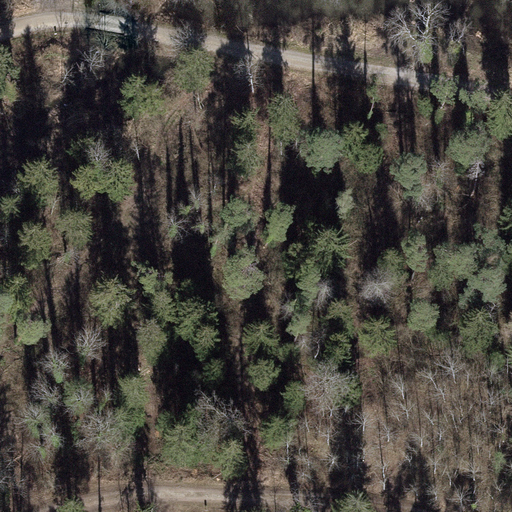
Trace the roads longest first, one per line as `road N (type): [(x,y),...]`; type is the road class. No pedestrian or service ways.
road 1 (track): [(511,98),(86,20)]
road 2 (track): [(67,511),(112,493),(282,489),(379,511)]
